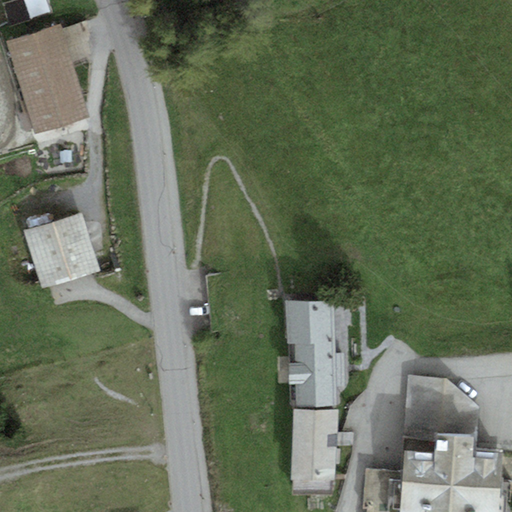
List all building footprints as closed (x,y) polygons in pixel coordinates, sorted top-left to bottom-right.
[(60,24),(5,42),(35,134),(90,116),(60,24)] [(82,213),(23,232),(42,291),(101,272),(82,213)] [(229,273),(205,275),(211,330),(235,328),(229,273)] [(333,301),(285,302),(286,345),(295,345),(334,344),(333,301)] [(295,385),(296,408),(336,407),(334,344),(295,345),(296,365),(288,365),(289,385),(295,385)] [(395,452),(394,474),(368,472),(366,507),(389,508),(388,511),(510,511),(511,489),(511,451),(478,449),(480,407),(446,379),(407,377),(403,452),(395,452)] [(337,410),(293,409),(291,479),(293,479),(293,494),(332,495),(333,481),(335,481),(337,410)]
